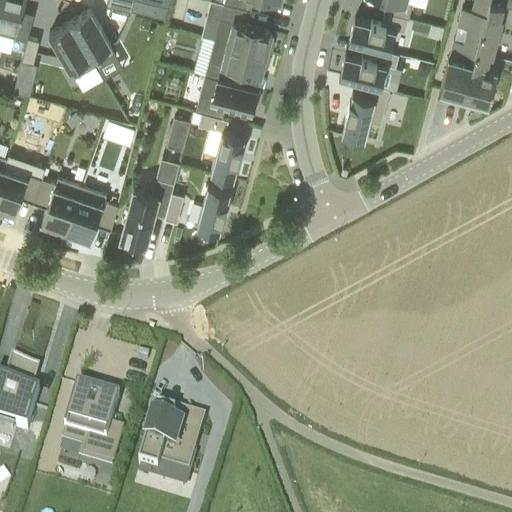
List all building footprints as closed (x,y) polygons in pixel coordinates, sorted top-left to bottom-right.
[(25,0),(1,0),(0,6),(0,31),(16,36),(25,0)] [(131,9),(133,0),(107,0),(107,3),(131,9)] [(386,0),(384,10),(409,16),(412,2),(406,0),(386,0)] [(453,37),(440,88),(464,94),(477,50),(490,0),(473,0),(471,9),(463,7),(458,24),(467,26),(464,40),(453,37)] [(511,0),(490,0),(477,50),(492,54),(501,17),(499,16),(500,14),(504,16),(506,4),(511,5),(511,0)] [(224,1),(214,37),(267,51),(267,49),(271,50),(274,38),(270,37),(272,30),(247,23),(251,8),(224,1)] [(90,8),(70,19),(96,63),(116,52),(90,8)] [(355,16),(349,39),(375,46),(390,50),(390,49),(396,27),(405,29),(409,16),(384,10),(381,22),(371,19),(371,20),(355,16)] [(75,75),(96,63),(70,19),(49,32),(75,75)] [(28,35),(22,59),(33,62),(40,38),(28,35)] [(214,37),(205,73),(232,80),(236,65),(261,72),(263,65),(267,66),(270,54),(266,53),(267,51),(214,37)] [(346,51),(340,75),(366,81),(381,85),(387,63),(396,65),(399,52),(390,49),(390,50),(375,46),(372,58),(362,55),(362,56),(346,51)] [(477,50),(464,94),(489,101),(497,69),(486,66),(489,55),(491,55),(492,54),(477,50)] [(201,89),(196,109),(202,110),(223,116),(226,102),(252,109),(254,101),(258,102),(261,90),(257,89),(257,87),(232,80),(205,73),(201,89)] [(346,116),(342,132),(365,138),(370,120),(381,122),(390,87),(381,85),(366,81),(363,93),(353,90),(350,100),(349,100),(346,114),(345,115),(346,116)] [(202,110),(199,123),(222,129),(211,170),(234,176),(238,160),(239,160),(243,145),(245,135),(226,130),(229,118),(223,116),(202,110)] [(174,115),(167,143),(183,148),(190,120),(174,115)] [(136,128),(123,123),(117,139),(130,144),(136,128)] [(33,201),(42,176),(28,171),(26,176),(3,167),(0,175),(0,204),(15,210),(20,196),(33,201)] [(66,228),(82,183),(58,174),(56,181),(52,179),(42,176),(33,201),(47,206),(42,220),(66,228)] [(163,217),(165,217),(170,196),(174,181),(156,176),(152,191),(134,187),(121,235),(125,236),(124,240),(140,244),(141,241),(146,242),(154,212),(164,214),(163,217)] [(208,182),(197,223),(220,229),(223,219),(224,219),(228,204),(227,204),(231,188),(208,182)] [(82,183),(66,228),(90,237),(95,223),(111,229),(118,203),(104,198),(107,192),(82,183)] [(172,191),(165,218),(177,221),(184,194),(172,191)] [(40,367),(12,359),(5,381),(0,379),(0,416),(18,422),(16,427),(27,430),(39,391),(33,389),(40,367)] [(117,396),(119,391),(91,382),(89,388),(77,384),(64,428),(89,435),(84,451),(114,460),(124,428),(111,424),(119,397),(117,396)] [(176,411),(162,407),(163,402),(161,402),(159,406),(157,405),(139,464),(158,470),(160,462),(189,471),(206,415),(184,409),(182,415),(175,412),(176,411)]
